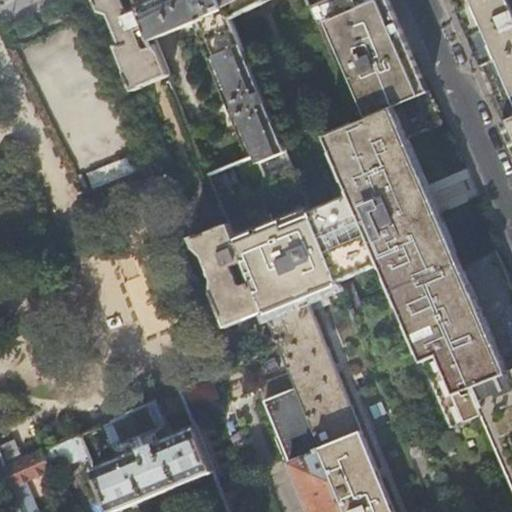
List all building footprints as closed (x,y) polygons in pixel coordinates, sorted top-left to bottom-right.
[(154,38),(138,0),(98,0),(104,10),(106,10),(111,14),(123,43),(118,44),(128,70),(135,89),(143,86),(169,75),(154,38)] [(225,1),(224,0),(138,0),(154,38),(184,23),(225,1)] [(224,0),(225,1),(232,16),(263,0),(224,0)] [(329,0),(311,8),(360,123),(429,92),(415,58),(390,1),(389,0),(329,0)] [(511,0),(454,0),(483,65),(507,121),(508,122),(511,119),(511,0)] [(295,169),(232,16),(225,1),(184,23),(185,24),(195,27),(248,160),(259,156),(269,180),(295,169)] [(511,283),(508,275),(496,247),(461,262),(408,138),(443,123),(436,108),(429,92),(360,123),(329,137),(354,197),(313,213),(341,282),(382,266),(395,295),(353,310),(408,445),(484,414),(472,387),(511,370),(511,283)] [(511,119),(508,122),(503,124),(511,143),(511,119)] [(92,219),(154,194),(144,170),(87,193),(82,195),(87,207),(92,219)] [(491,221),(486,209),(481,211),(486,223),(491,221)] [(258,235),(238,243),(246,262),(254,281),(266,312),(308,295),(341,282),(313,213),(263,232),(261,227),(256,229),(258,235)] [(235,266),(246,262),(238,243),(230,223),(202,235),(194,238),(198,250),(206,257),(215,281),(214,289),(230,328),(266,313),(266,312),(254,281),(244,285),(235,266)] [(308,295),(266,312),(266,313),(280,346),(297,388),(321,446),(363,429),(308,295)] [(511,511),(511,370),(472,387),(484,414),(408,445),(435,511),(511,511)] [(181,390),(189,411),(218,397),(210,377),(181,390)] [(266,402),(310,511),(347,511),(321,446),(297,388),(266,402)] [(95,466),(113,511),(214,471),(195,426),(158,440),(155,432),(166,423),(157,400),(105,423),(115,447),(121,450),(126,448),(128,452),(95,466)] [(396,511),(363,429),(321,446),(347,511),(396,511)] [(82,433),(44,450),(52,470),(90,454),(82,433)] [(52,470),(44,450),(4,467),(4,468),(15,495),(22,511),(36,511),(24,481),(52,470)] [(22,511),(15,495),(2,501),(7,511),(22,511)]
